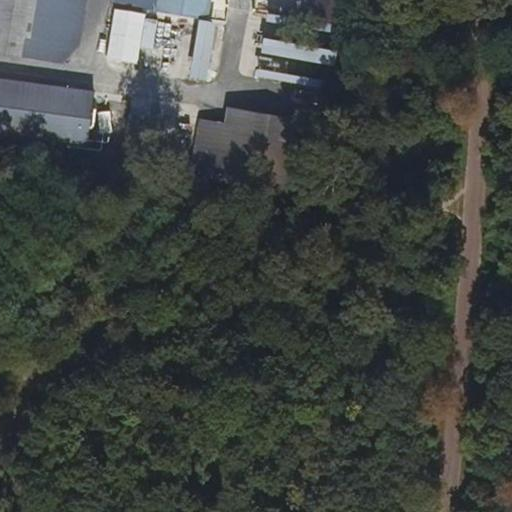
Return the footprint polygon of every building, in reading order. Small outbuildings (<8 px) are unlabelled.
[(0,0),(0,53),(66,64),(79,48),(86,0),(0,0)] [(126,0),(208,13),(209,0),(126,0)] [(315,0),(312,21),(346,27),(350,0),(315,0)] [(0,133),(83,144),(89,97),(0,86),(0,133)] [(215,171),(291,184),(303,119),(226,106),(215,171)]
